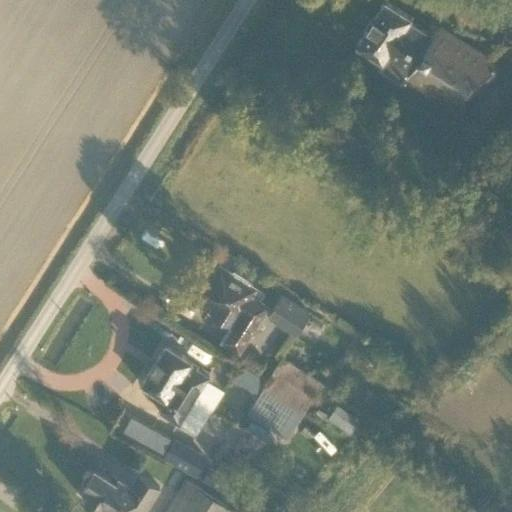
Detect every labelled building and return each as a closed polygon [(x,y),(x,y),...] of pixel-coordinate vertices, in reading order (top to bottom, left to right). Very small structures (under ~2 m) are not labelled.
[(437,25),(431,34),(408,19),(410,15),(386,0),(384,0),(357,43),(382,59),(378,66),(402,81),(403,80),(461,118),(497,62),(437,25)] [(234,270),(233,271),(220,263),(211,277),(209,276),(198,293),(213,303),(209,309),(231,323),(221,339),(239,350),(268,304),(251,293),(256,285),(249,281),(250,279),(234,270)] [(281,292),(272,307),(301,325),(310,310),(281,292)] [(159,409),(179,421),(180,421),(197,432),(225,388),(207,377),(209,374),(190,362),(192,359),(166,343),(141,383),(151,389),(146,396),(161,406),(159,409)] [(247,349),(241,360),(259,371),(266,360),(247,349)] [(283,397),(303,409),(320,380),(279,355),(265,378),(262,384),(283,397)] [(229,376),(257,393),(262,384),(265,378),(238,361),(229,376)] [(275,410),(283,397),(262,384),(257,393),(245,413),(266,425),(275,410)] [(336,405),(329,417),(351,431),(358,419),(336,405)] [(131,414),(123,429),(163,450),(171,435),(131,414)] [(208,454),(174,436),(163,456),(197,475),(208,454)] [(231,493),(238,480),(210,465),(203,478),(231,493)] [(101,506),(109,511),(143,511),(160,485),(138,471),(130,484),(118,476),(115,480),(94,466),(83,483),(91,488),(84,499),(99,509),(101,506)] [(163,511),(239,511),(185,477),(163,511)]
